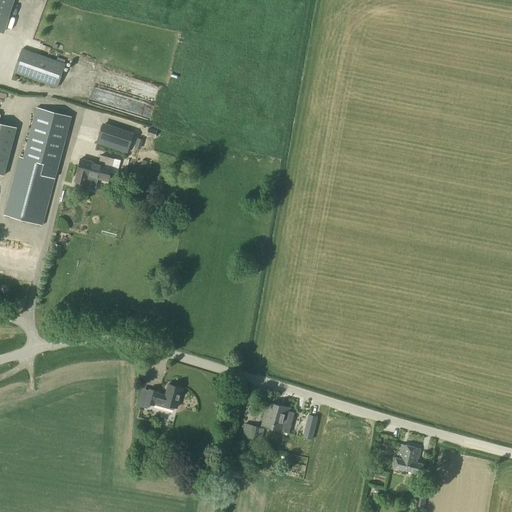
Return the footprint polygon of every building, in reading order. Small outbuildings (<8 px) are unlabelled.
[(9,0),(0,0),(0,26),(2,27),(9,0)] [(14,73),(57,88),(65,65),(23,49),(14,73)] [(3,215),(42,226),(64,144),(66,144),(73,117),(36,107),(23,158),(19,157),(3,215)] [(0,176),(6,178),(19,129),(0,124),(0,176)] [(133,136),(102,126),(96,143),(127,154),(133,136)] [(77,173),(78,173),(75,182),(96,187),(98,178),(109,181),(112,168),(81,160),(77,173)] [(138,406),(161,412),(160,417),(173,421),(182,389),(168,385),(165,396),(158,393),(158,392),(149,389),(148,391),(142,389),(138,406)] [(272,429),(278,406),(268,403),(264,415),(263,415),(261,416),(261,418),(262,420),(263,420),(262,426),(272,429)] [(295,413),(288,412),(289,409),(278,406),(272,429),(290,433),(295,413)] [(308,415),(303,435),(314,438),(319,418),(308,415)] [(242,444),(251,445),(253,439),(261,441),(264,429),(245,425),(242,444)] [(394,467),(420,473),(422,465),(417,464),(420,449),(401,445),(398,459),(396,458),(394,467)]
